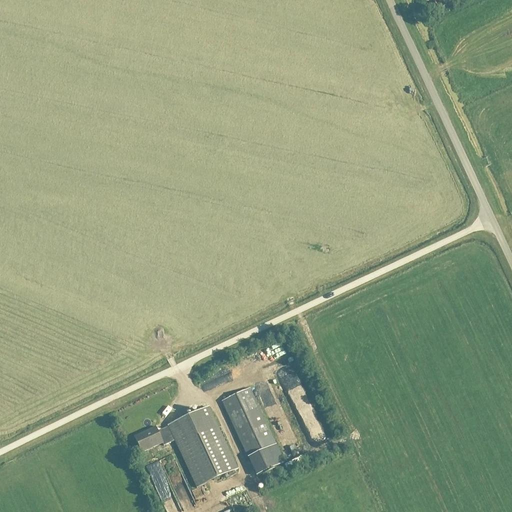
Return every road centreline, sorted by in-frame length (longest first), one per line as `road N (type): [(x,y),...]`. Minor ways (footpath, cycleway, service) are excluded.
road 1 (unclassified): [(0,455),(490,219)]
road 2 (unclassified): [(490,219),(389,0)]
